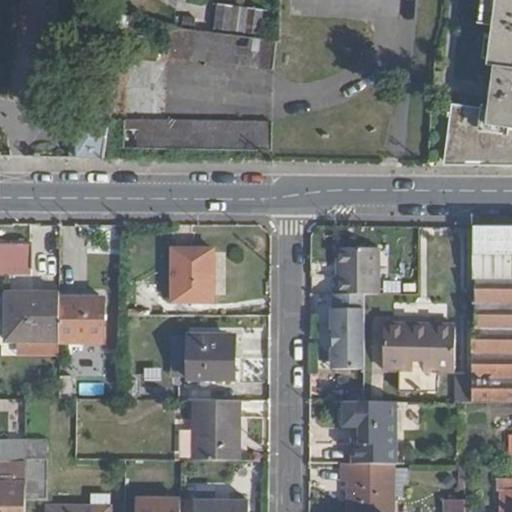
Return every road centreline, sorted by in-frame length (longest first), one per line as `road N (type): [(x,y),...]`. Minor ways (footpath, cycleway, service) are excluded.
road 1 (residential): [(288,511),(291,197)]
road 2 (secondary): [(291,197),(0,195)]
road 3 (secondary): [(511,192),(291,197)]
